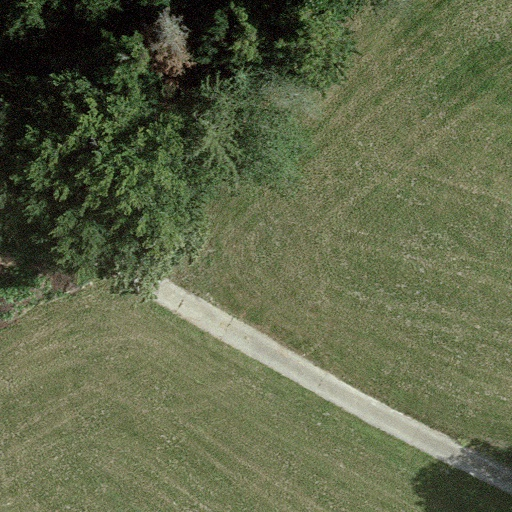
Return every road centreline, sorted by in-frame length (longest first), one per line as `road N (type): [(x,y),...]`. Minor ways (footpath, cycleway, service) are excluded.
road 1 (track): [(0,193),(297,370),(511,481)]
road 2 (track): [(0,132),(201,69),(339,0)]
